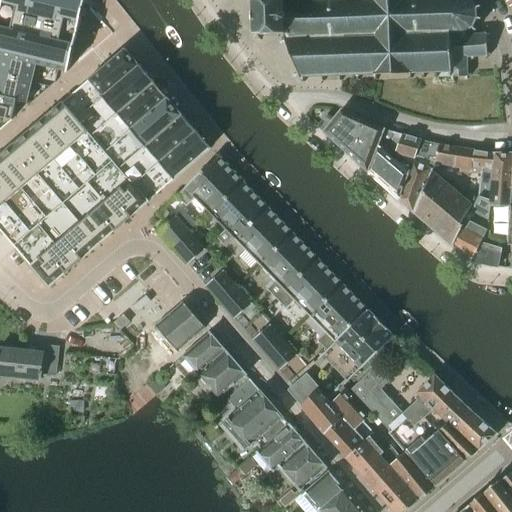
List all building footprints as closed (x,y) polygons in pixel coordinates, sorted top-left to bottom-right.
[(0,54),(0,55),(37,64),(58,69),(68,71),(70,62),(71,57),(74,47),(81,18),(83,7),(84,3),(84,0),(2,0),(2,2),(0,9),(0,54)] [(249,0),(250,6),(253,6),(254,31),(251,32),(251,38),(254,38),(254,41),(260,41),(260,37),(268,37),(280,36),(280,39),(283,39),(284,41),(279,42),(280,45),(285,43),(296,74),(292,75),(293,78),(298,76),(298,77),(299,77),(299,82),(302,82),(302,78),(320,77),(320,81),(323,81),(323,76),(337,75),(337,81),(338,81),(341,81),(341,75),(355,75),(355,80),(358,80),(358,75),(373,75),(373,80),(375,79),(375,75),(407,73),(407,78),(410,78),(410,73),(420,73),(420,78),(423,78),(423,73),(433,73),(433,77),(436,77),(445,76),(445,77),(448,77),(450,80),(452,80),(452,77),(463,77),(463,79),(467,79),(467,77),(467,76),(470,76),(470,73),(467,73),(467,57),(470,57),(470,60),(472,60),(472,57),(483,57),(483,59),(486,59),(486,56),(486,55),(489,55),(489,52),(486,52),(486,36),(489,36),(488,33),(486,33),(485,33),(484,30),(482,30),(482,33),(475,33),(475,30),(476,28),(473,24),(476,19),(481,19),(481,16),(476,15),(476,8),(480,7),(480,4),(475,5),(471,0),(249,0)] [(124,48),(107,63),(104,65),(94,74),(88,80),(72,94),(62,102),(61,103),(60,104),(26,133),(13,144),(0,154),(0,230),(4,235),(15,248),(25,260),(30,266),(34,271),(36,273),(36,274),(42,281),(42,280),(48,287),(52,284),(65,273),(66,273),(67,272),(67,271),(72,267),(75,265),(75,264),(80,260),(82,259),(114,230),(115,231),(116,229),(121,225),(124,222),(129,218),(131,217),(131,216),(140,208),(148,202),(148,201),(173,179),(173,180),(205,152),(207,150),(210,148),(208,145),(195,130),(194,130),(182,115),(182,114),(167,98),(167,97),(154,82),(139,64),(138,65),(124,48)] [(0,55),(0,75),(32,84),(37,64),(0,55)] [(0,96),(16,101),(27,103),(32,84),(0,75),(0,96)] [(0,96),(0,117),(12,120),(16,101),(0,96)] [(318,126),(318,127),(347,153),(348,153),(355,145),(364,121),(341,111),(331,123),(325,117),(318,126)] [(348,153),(347,153),(366,170),(378,141),(383,129),(364,121),(355,145),(348,153)] [(383,129),(378,141),(394,153),(402,155),(414,158),(414,156),(433,162),(434,158),(438,145),(393,133),(383,130),(383,129)] [(378,141),(366,170),(374,177),(379,182),(398,198),(409,170),(406,168),(407,164),(400,162),(402,155),(394,153),(378,141)] [(433,162),(441,164),(453,166),(457,148),(439,145),(438,145),(434,158),(433,162)] [(457,148),(453,166),(460,168),(459,173),(469,175),(470,175),(471,172),(469,171),(469,170),(474,151),(464,149),(457,148)] [(474,151),(469,170),(469,171),(471,172),(480,174),(477,197),(484,198),(487,176),(491,177),(494,154),(474,151)] [(477,197),(473,210),(474,210),(486,219),(488,205),(509,206),(511,154),(494,154),(491,177),(487,176),(484,198),(477,197)] [(409,170),(398,198),(402,202),(413,212),(422,191),(431,171),(431,170),(433,162),(414,156),(414,158),(402,155),(400,162),(407,164),(406,168),(409,170)] [(209,213),(242,182),(217,156),(176,196),(186,207),(194,198),(209,213)] [(422,191),(413,212),(420,218),(446,241),(447,241),(451,245),(464,220),(468,222),(474,210),(473,210),(470,208),(471,205),(431,171),(422,191)] [(226,247),(267,207),(242,182),(209,213),(225,230),(216,238),(226,247)] [(259,265),(292,233),(267,207),(226,247),(236,258),(244,249),(259,265)] [(157,232),(172,249),(190,233),(176,216),(157,232)] [(452,245),(451,246),(469,261),(479,245),(486,247),(486,244),(488,244),(489,239),(490,237),(489,233),(490,232),(485,230),(468,222),(464,220),(451,245),(452,245)] [(204,250),(190,233),(172,249),(186,265),(204,250)] [(276,299),(317,259),(292,233),(259,265),(275,281),(266,289),(276,299)] [(479,245),(469,261),(470,262),(497,267),(498,267),(503,243),(489,239),(488,244),(486,244),(486,247),(479,245)] [(310,317),(342,285),(317,259),(276,299),(286,309),(294,301),(310,317)] [(223,271),(205,286),(219,303),(237,287),(223,271)] [(328,349),(368,311),(342,285),(310,317),(325,332),(316,340),(326,351),(328,349)] [(252,304),(237,287),(219,303),(233,319),(252,304)] [(205,329),(182,303),(155,326),(177,352),(205,329)] [(360,368),(393,336),(386,329),(374,316),(374,317),(368,311),(328,349),(329,350),(325,354),(350,378),(360,368)] [(114,323),(115,324),(116,326),(120,330),(129,322),(123,315),(122,315),(114,322),(114,323)] [(270,325),(252,341),(266,357),(284,341),(270,325)] [(209,333),(182,356),(198,374),(224,351),(209,333)] [(297,356),(284,341),(266,357),(279,372),(297,356)] [(55,374),(58,348),(45,346),(44,354),(0,348),(0,374),(41,379),(42,373),(55,374)] [(224,351),(198,374),(218,398),(224,393),(245,375),(224,351)] [(377,365),(350,388),(369,409),(388,432),(407,418),(413,424),(424,415),(432,408),(457,431),(476,451),(476,450),(497,434),(470,409),(435,376),(414,397),(417,400),(407,409),(402,413),(398,409),(380,389),(391,379),(377,365)] [(306,373),(287,390),(300,405),(318,387),(306,373)] [(245,375),(224,393),(228,398),(227,400),(234,408),(236,410),(226,418),(248,445),(260,435),(267,443),(289,425),(282,416),(275,409),(249,380),(245,375)] [(318,387),(300,405),(346,457),(365,440),(364,439),(354,428),(327,397),(318,387)] [(338,387),(327,397),(354,428),(366,418),(342,392),(338,387)] [(432,408),(424,415),(464,461),(476,451),(457,431),(432,408)] [(388,432),(387,433),(403,452),(404,450),(425,472),(424,473),(435,486),(456,468),(464,461),(424,415),(413,424),(407,418),(388,432)] [(267,443),(257,452),(262,458),(272,470),(278,465),(304,442),(303,441),(289,425),(267,443)] [(365,440),(346,457),(381,498),(382,497),(387,503),(386,503),(387,505),(388,504),(394,511),(401,511),(415,500),(416,502),(418,501),(388,468),(378,455),(381,452),(373,443),(374,441),(369,435),(364,439),(365,440)] [(374,441),(373,443),(381,452),(378,455),(388,468),(418,501),(430,490),(435,486),(424,473),(425,472),(404,450),(403,452),(398,456),(381,435),(374,441)] [(304,442),(278,465),(299,489),(303,486),(325,467),(304,442)] [(251,458),(238,468),(245,477),(255,468),(254,462),(251,458)] [(226,478),(232,486),(239,480),(240,479),(243,476),(237,469),(229,475),(226,478)] [(511,470),(497,484),(511,502),(511,470)] [(297,498),(294,500),(295,501),(304,511),(364,511),(344,488),(344,489),(341,486),(328,471),(325,474),(306,490),(301,494),(297,498)] [(511,511),(511,502),(497,484),(486,493),(485,493),(498,511),(511,511)] [(291,491),(280,501),(285,508),(289,504),(294,500),(297,498),(294,494),(291,491)] [(498,511),(485,493),(469,507),(470,509),(472,511),(498,511)]
